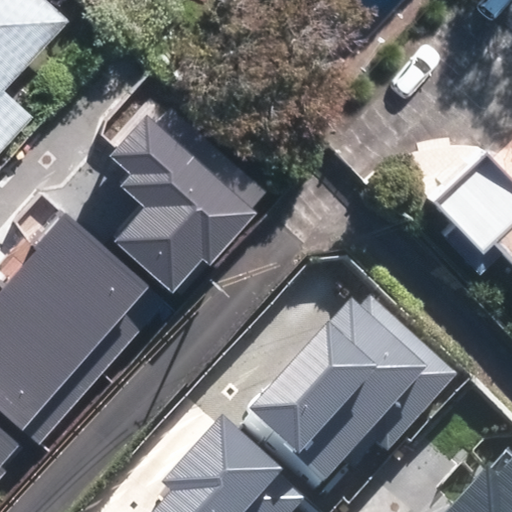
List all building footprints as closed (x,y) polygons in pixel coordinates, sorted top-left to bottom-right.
[(0,0),(0,148),(31,116),(2,88),(66,21),(44,0),(0,0)] [(206,268),(265,202),(154,105),(103,162),(123,179),(114,188),(137,208),(113,237),(173,289),(197,261),(206,268)] [(496,252),(511,268),(511,182),(479,149),(426,200),(449,224),(439,234),(476,272),(496,252)] [(0,286),(0,395),(30,422),(153,282),(69,208),(0,286)] [(362,289),(248,413),(332,489),(378,437),(391,448),(457,375),(362,289)] [(0,458),(19,437),(0,420),(0,458)] [(176,493),(159,511),(313,511),(316,508),(219,420),(163,481),(176,493)] [(511,511),(511,443),(449,511),(511,511)]
